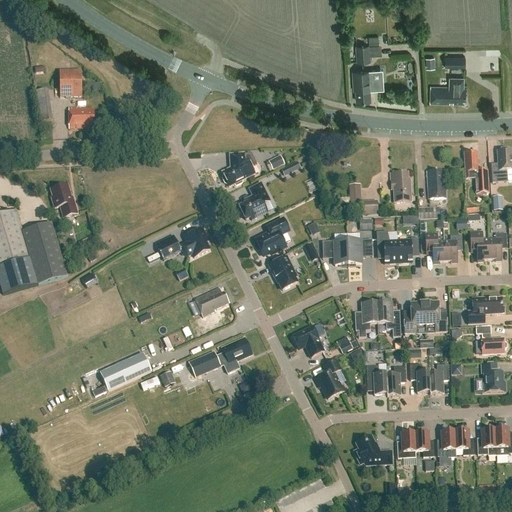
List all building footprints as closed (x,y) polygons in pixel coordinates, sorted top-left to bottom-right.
[(368,46),(356,47),(357,63),(370,62),(369,47),(379,46),(378,38),(368,38),(368,46)] [(445,68),(465,68),(465,58),(445,58),(445,68)] [(434,69),(434,59),(425,59),(425,69),(434,69)] [(369,91),(371,91),(370,72),(351,73),(352,92),(355,92),(356,102),(369,101),(369,91)] [(59,102),(80,101),(80,74),(58,74),(59,102)] [(449,88),(430,88),(430,105),(449,105),(449,104),(453,104),(453,105),(462,106),(463,102),(465,102),(465,87),(463,87),(463,79),(449,78),(449,88)] [(38,125),(51,123),(46,93),(33,95),(38,125)] [(90,126),(94,126),(94,109),(80,110),(80,109),(68,110),(69,131),(91,130),(90,126)] [(508,173),(511,172),(511,152),(498,153),(498,166),(492,167),(493,185),(509,184),(508,173)] [(479,172),(478,155),(472,155),(471,154),(468,154),(466,155),(465,155),(465,174),(466,181),(468,181),(475,180),(477,180),(476,174),(479,174),(479,172)] [(257,168),(251,155),(231,156),(232,169),(222,174),(224,178),(222,178),(222,180),(225,185),(226,186),(227,185),(229,189),(234,186),(235,187),(236,188),(243,185),(243,183),(243,182),(256,175),(252,170),(257,168)] [(280,158),(269,163),(273,172),(285,166),(280,158)] [(298,164),(282,172),(284,178),(301,170),(298,164)] [(445,186),(445,172),(426,173),(428,201),(447,200),(446,186),(445,186)] [(477,180),(475,180),(476,195),(489,195),(488,172),(479,172),(479,174),(476,174),(477,180)] [(412,203),(411,182),(409,182),(408,175),(391,175),(392,190),(394,190),(395,204),(412,203)] [(247,206),(245,205),(239,209),(241,212),(239,213),(242,219),(244,218),(246,222),(250,220),(252,222),(267,214),(263,206),(270,203),(261,185),(249,191),(253,198),(249,200),(247,206)] [(63,220),(78,216),(74,204),(73,204),(67,186),(65,187),(64,186),(59,187),(59,189),(50,191),(53,199),(51,200),(54,211),(60,209),(63,220)] [(360,186),(349,187),(350,207),(361,207),(360,186)] [(493,213),(502,212),(501,198),(492,199),(493,213)] [(378,203),(362,204),(363,217),(378,216),(378,203)] [(439,209),(418,210),(419,222),(440,221),(439,209)] [(16,212),(0,216),(0,285),(3,297),(38,287),(30,260),(22,233),(16,212)] [(289,233),(283,221),(267,229),(270,235),(256,243),(257,245),(256,245),(256,247),(257,251),(260,251),(263,258),(270,255),(270,256),(272,257),(286,250),(284,245),(290,242),(287,235),(289,233)] [(373,222),(371,222),(371,221),(359,222),(360,232),(371,232),(371,231),(373,231),(373,222)] [(457,221),(458,230),(468,230),(467,221),(457,221)] [(51,225),(22,233),(30,260),(38,287),(66,279),(67,279),(66,275),(51,225)] [(312,238),(319,234),(315,225),(308,228),(312,238)] [(205,243),(206,239),(207,239),(202,230),(184,239),(187,245),(179,249),(173,238),(156,246),(164,263),(181,255),(182,257),(187,259),(192,256),(194,260),(209,252),(205,243)] [(398,266),(397,244),(389,244),(387,234),(376,234),(377,251),(384,250),(384,266),(398,266)] [(490,263),(489,242),(482,242),(482,234),(470,235),(471,252),(477,252),(477,264),(490,263)] [(507,251),(506,235),(496,236),(496,241),(489,242),(490,263),(502,263),(501,251),(507,251)] [(445,266),(444,244),(437,244),(436,236),(425,237),(426,254),(432,254),(433,266),(445,266)] [(463,253),(462,237),(450,238),(450,243),(444,244),(445,266),(457,265),(457,253),(463,253)] [(411,243),(397,244),(398,266),(412,265),(412,257),(419,257),(418,241),(411,241),(411,243)] [(372,242),(347,243),(348,270),(349,270),(349,269),(355,268),(355,267),(362,266),(361,258),(366,258),(365,256),(373,255),(372,242)] [(348,270),(347,243),(322,244),(323,257),(330,257),(330,259),(335,259),(335,268),(342,267),(342,269),(348,269),(348,270)] [(311,246),(304,250),(308,256),(315,253),(311,246)] [(287,258),(268,268),(275,281),(277,280),(283,292),(297,285),(295,280),(297,278),(287,258)] [(179,283),(188,279),(184,271),(175,275),(179,283)] [(87,291),(98,284),(92,275),(81,282),(87,291)] [(205,298),(196,303),(203,319),(215,313),(215,312),(229,305),(224,294),(222,295),(220,290),(205,297),(205,298)] [(484,317),(502,316),(502,315),(504,315),(504,309),(502,309),(502,300),(491,300),(491,299),(481,300),(472,301),(473,313),(468,314),(469,327),(485,326),(484,317)] [(426,336),(424,303),(418,303),(418,305),(410,305),(411,319),(404,320),(405,336),(417,335),(416,328),(425,328),(426,336)] [(446,318),(439,318),(439,304),(431,304),(431,303),(424,303),(426,336),(426,328),(435,327),(435,334),(447,334),(446,318)] [(393,318),(392,304),(377,305),(378,326),(386,325),(386,332),(393,332),(393,340),(401,339),(400,318),(393,318)] [(378,326),(377,305),(362,306),(362,320),(355,320),(356,333),(358,333),(359,340),(366,340),(366,333),(370,333),(370,326),(378,326)] [(221,315),(215,318),(218,324),(224,322),(221,315)] [(460,319),(453,319),(453,329),(461,329),(460,319)] [(506,350),(506,346),(505,345),(504,345),(504,341),(491,341),(491,328),(476,329),(476,337),(482,337),(482,342),(481,342),(482,356),(504,355),(504,352),(505,351),(506,350)] [(313,329),(293,339),(299,352),(306,349),(311,360),(324,354),(318,342),(319,342),(313,329)] [(236,364),(252,357),(244,339),(222,350),(224,355),(216,359),(214,354),(188,365),(195,380),(224,368),(228,376),(239,371),(236,364)] [(342,356),(353,351),(349,344),(338,349),(342,356)] [(354,364),(363,359),(359,352),(350,356),(354,364)] [(143,356),(100,375),(108,393),(151,374),(143,356)] [(343,394),(339,386),(340,384),(337,379),(336,379),(334,376),(341,373),(336,363),(324,368),(327,375),(316,381),(320,390),(322,389),(328,401),(343,394)] [(430,397),(429,374),(422,374),(421,366),(409,367),(410,383),(417,383),(417,396),(430,395),(430,397)] [(503,384),(503,374),(497,374),(497,366),(481,367),(482,375),(486,375),(486,381),(485,382),(485,386),(486,387),(483,388),(483,394),(479,394),(479,395),(506,394),(505,384),(503,384)] [(430,374),(429,374),(430,397),(443,396),(443,383),(449,383),(448,367),(436,368),(437,376),(430,376),(430,374)] [(450,367),(451,377),(457,377),(461,373),(461,367),(450,367)] [(387,397),(387,378),(387,376),(379,376),(379,368),(366,369),(367,385),(374,385),(374,398),(387,397)] [(394,378),(387,378),(387,397),(387,399),(401,398),(400,385),(406,385),(406,369),(394,370),(394,378)] [(171,374),(160,379),(165,390),(175,385),(171,374)] [(95,399),(106,394),(104,389),(92,394),(95,399)] [(507,431),(495,432),(496,458),(508,457),(508,456),(511,455),(511,441),(508,442),(507,431)] [(496,458),(495,432),(482,432),(483,443),(477,444),(478,457),(489,457),(489,458),(496,458)] [(468,444),(467,433),(455,434),(456,452),(463,452),(463,458),(474,457),(473,444),(468,444)] [(456,452),(455,434),(442,434),(443,445),(437,445),(438,459),(441,459),(448,459),(448,460),(456,459),(456,452)] [(428,446),(427,435),(415,436),(416,454),(423,454),(423,460),(434,459),(434,446),(428,446)] [(416,460),(416,454),(415,436),(402,436),(403,447),(397,447),(398,461),(416,460)] [(364,465),(365,468),(370,465),(379,465),(379,467),(392,467),(392,453),(378,454),(378,452),(371,438),(364,442),(358,442),(358,445),(356,446),(359,451),(354,454),(360,467),(364,465)] [(425,464),(425,474),(434,473),(433,463),(425,464)] [(459,491),(459,499),(469,499),(469,491),(459,491)] [(416,494),(399,495),(400,502),(416,501),(416,494)]
